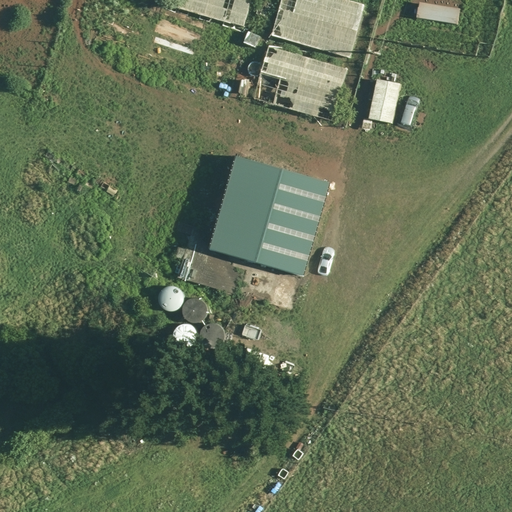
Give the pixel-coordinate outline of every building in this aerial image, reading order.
[(251,0),(168,0),(166,7),(242,30),(251,0)] [(366,9),(336,0),(284,0),(273,38),(351,60),(366,9)] [(461,10),(419,5),(417,21),(458,26),(461,10)] [(346,70),(270,49),(255,102),(332,123),(346,70)] [(324,184),(236,162),(213,252),(301,274),(324,184)] [(182,249),(172,282),(236,301),(246,268),(182,249)] [(183,289),(160,290),(161,312),(184,311),(183,289)] [(210,301),(191,295),(183,318),(202,324),(210,301)] [(199,332),(181,322),(170,341),(188,352),(199,332)] [(228,331),(207,323),(198,347),(219,355),(228,331)]
